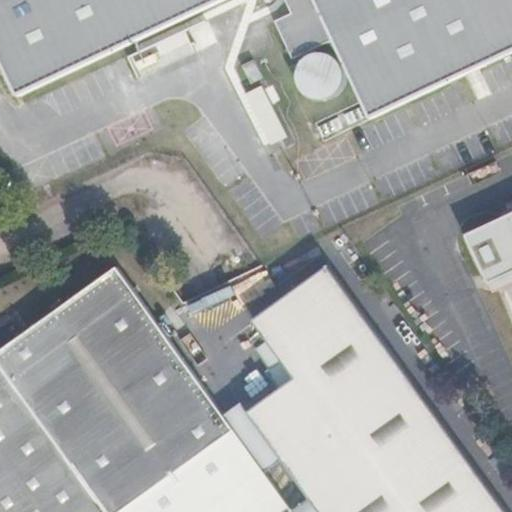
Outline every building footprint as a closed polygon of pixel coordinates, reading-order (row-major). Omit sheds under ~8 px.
[(371,115),(511,48),(511,0),(0,0),(0,52),(21,97),(227,0),(266,0),(268,2),(272,0),(286,0),(293,14),(276,22),(294,60),(335,40),(371,115)] [(511,48),(371,115),(374,119),(511,53),(511,48)] [(333,98),(340,92),(343,87),(345,77),(342,66),(336,59),(327,55),(319,54),(312,56),(303,62),(298,72),(299,83),(303,92),(308,97),(317,100),(325,100),(333,98)] [(511,214),(464,237),(488,286),(511,274),(511,214)] [(294,511),(260,465),(226,417),(119,268),(18,341),(9,329),(0,335),(0,511),(294,511)] [(260,406),(336,511),(506,511),(332,268),(257,320),(271,341),(283,359),(270,369),(267,372),(281,391),(260,406)] [(283,359),(271,341),(257,350),(270,369),(283,359)] [(278,451),(251,412),(244,404),(226,417),(260,465),(278,451)] [(336,511),(260,406),(251,412),(278,451),(313,499),(322,511),(336,511)] [(322,511),(313,499),(294,511),(322,511)]
